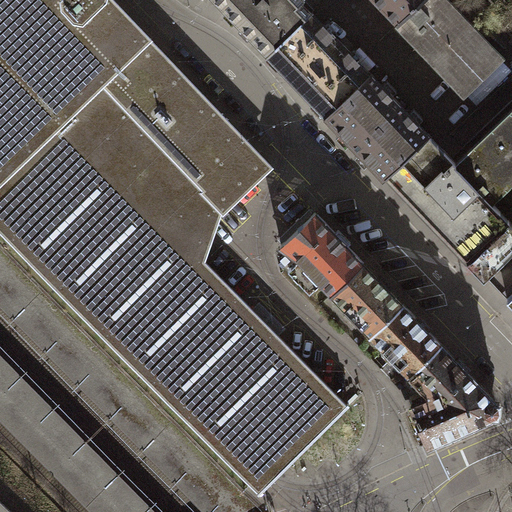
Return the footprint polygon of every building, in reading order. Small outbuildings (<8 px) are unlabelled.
[(0,0),(0,230),(258,491),(256,492),(258,494),(260,493),(271,482),(274,479),(349,406),(350,405),(348,403),(347,404),(204,260),(216,226),(222,209),(223,208),(102,82),(147,39),(149,38),(113,0),(0,0)] [(216,0),(268,54),(312,12),(315,9),(305,0),(216,0)] [(375,0),(398,23),(422,0),(375,0)] [(432,60),(469,24),(445,0),(422,0),(398,23),(432,60)] [(312,12),(268,54),(327,115),(370,73),(312,12)] [(502,58),(469,24),(432,60),(465,94),(502,58)] [(223,208),(223,209),(269,166),(233,129),(147,39),(102,82),(223,208)] [(511,66),(506,60),(471,92),(479,101),(511,71),(511,66)] [(370,73),(327,115),(386,176),(429,134),(370,73)] [(429,134),(386,176),(467,262),(510,221),(493,203),(511,184),(511,119),(460,168),(455,164),(457,163),(429,134)] [(311,269),(333,292),(364,262),(317,212),(283,245),(284,245),(299,256),(311,269)] [(511,223),(510,221),(467,262),(484,280),(511,252),(511,223)] [(299,256),(284,245),(279,250),(278,264),(287,271),(298,282),(311,269),(299,256)] [(0,305),(204,511),(262,511),(0,247),(0,305)] [(364,262),(333,292),(372,333),(403,303),(364,262)] [(441,343),(403,303),(372,333),(410,372),(441,343)] [(430,393),(411,401),(428,443),(492,415),(492,414),(498,415),(500,401),(494,400),(494,398),(441,343),(410,372),(430,393)] [(0,419),(91,511),(157,511),(0,353),(0,419)]
